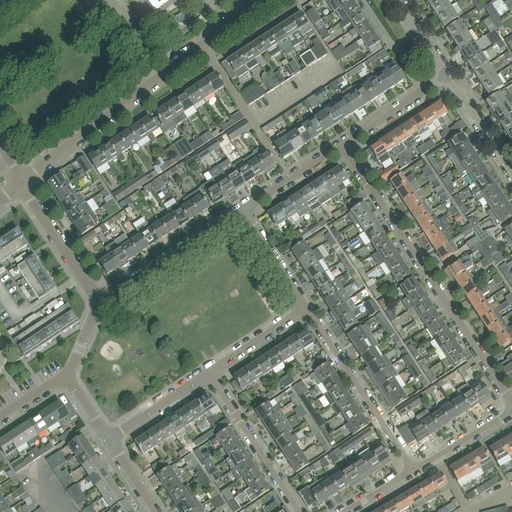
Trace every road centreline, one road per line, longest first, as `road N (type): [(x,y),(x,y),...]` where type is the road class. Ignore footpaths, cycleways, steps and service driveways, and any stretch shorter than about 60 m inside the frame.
road 1 (residential): [(511,405),(341,146)]
road 2 (residential): [(22,183),(262,0)]
road 3 (residential): [(305,310),(413,470)]
road 4 (residential): [(96,299),(241,210)]
road 5 (residential): [(298,511),(209,373)]
road 6 (residential): [(96,299),(22,183)]
road 7 (residential): [(341,146),(447,74)]
road 8 (residential): [(108,438),(209,373)]
